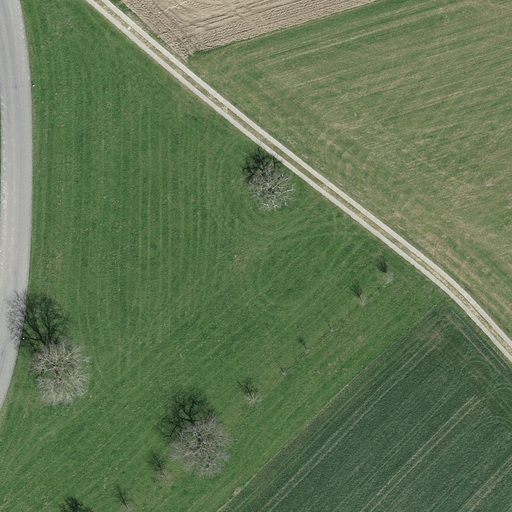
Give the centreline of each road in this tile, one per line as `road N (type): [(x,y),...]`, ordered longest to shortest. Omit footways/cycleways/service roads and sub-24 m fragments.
road 1 (track): [(511,357),(444,281),(208,99),(96,0)]
road 2 (tertiary): [(0,360),(16,256),(17,128),(3,0)]
